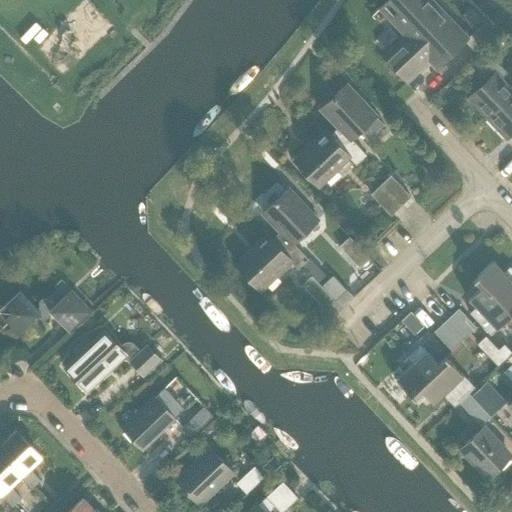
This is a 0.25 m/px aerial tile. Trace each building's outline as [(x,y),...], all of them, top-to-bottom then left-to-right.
[(435,67),(467,38),(431,0),(388,0),(379,8),(405,36),(383,57),(406,81),(429,60),(435,67)] [(460,17),(461,17),(469,26),(472,29),(481,20),(469,8),(463,14),(462,15),(460,17)] [(484,22),(465,41),(479,55),(497,35),(484,22)] [(485,118),(511,93),(511,91),(500,79),(506,73),(492,58),(474,75),(482,84),(467,98),(485,118)] [(337,127),(328,136),(341,150),(344,146),(347,149),(354,142),(351,139),(375,117),(345,85),(319,109),(337,127)] [(511,93),(485,118),(505,139),(511,131),(511,93)] [(366,155),(354,142),(347,149),(344,146),(341,150),(328,136),(324,132),(294,161),(318,186),(348,158),(355,165),(366,155)] [(390,176),(383,182),(403,204),(410,197),(390,176)] [(403,204),(383,182),(370,194),(390,216),(403,204)] [(288,252),(294,246),(292,244),(316,220),(287,189),(261,214),(279,232),(270,241),(282,253),(286,250),(288,252)] [(307,259),(294,246),(288,252),(286,250),(282,253),(270,241),(266,236),(235,266),(260,291),(291,262),(297,269),(307,259)] [(359,268),(368,259),(347,237),(338,246),(359,268)] [(474,277),(482,286),(485,282),(506,304),(511,298),(511,273),(508,278),(492,261),(474,277)] [(321,306),(330,298),(309,276),(301,285),(321,306)] [(485,282),(482,286),(467,300),(483,317),(477,322),(489,335),(511,314),(511,313),(505,305),(506,304),(485,282)] [(69,333),(90,313),(70,291),(53,307),(49,304),(45,301),(44,299),(41,299),(39,301),(37,303),(37,306),(39,308),(36,311),(18,292),(0,309),(0,316),(17,334),(34,319),(37,322),(49,311),(69,333)] [(452,314),(470,333),(475,329),(457,309),(452,314)] [(452,314),(443,322),(461,341),(470,333),(452,314)] [(450,351),(461,341),(443,322),(432,332),(450,351)] [(86,392),(124,356),(103,332),(64,368),(86,392)] [(411,397),(419,389),(417,387),(439,367),(438,366),(419,346),(406,358),(411,364),(394,379),(411,397)] [(143,376),(159,361),(146,347),(130,363),(143,376)] [(417,387),(419,389),(433,404),(450,389),(456,395),(469,383),(446,359),(438,366),(439,367),(417,387)] [(134,419),(122,431),(141,450),(175,419),(174,418),(183,409),(164,388),(154,397),(154,396),(132,417),(134,419)] [(483,389),(472,399),(469,395),(459,404),(476,421),(479,425),(498,407),(483,389)] [(189,437),(210,417),(202,409),(181,428),(189,437)] [(486,477),(509,456),(484,429),(461,450),(486,477)] [(16,432),(0,447),(0,453),(20,475),(31,488),(40,480),(28,467),(40,457),(16,432)] [(199,505),(231,474),(208,450),(176,481),(199,505)] [(0,493),(12,506),(20,499),(8,486),(20,475),(0,453),(0,493)] [(279,465),(270,457),(261,467),(270,474),(279,465)] [(244,495),(263,478),(253,468),(235,484),(244,495)] [(283,511),(298,499),(282,482),(249,511),(283,511)] [(93,511),(81,499),(68,511),(93,511)]
